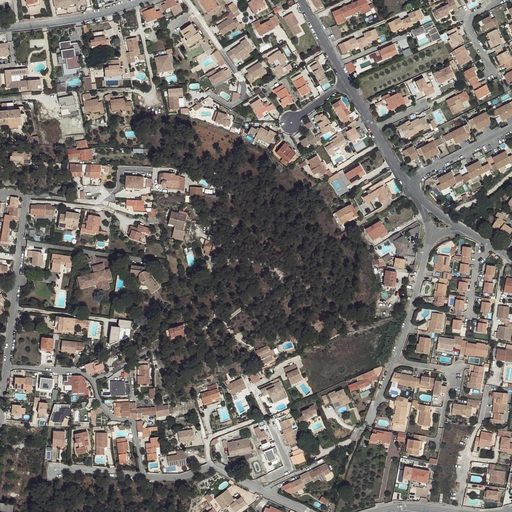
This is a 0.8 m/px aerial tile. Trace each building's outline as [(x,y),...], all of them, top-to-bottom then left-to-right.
[(66,8),(64,0),(53,0),(56,11),(66,8)] [(76,6),(74,0),(64,0),(66,8),(76,6)] [(177,5),(176,3),(175,2),(174,0),(167,0),(165,1),(166,3),(162,5),(164,10),(171,7),(172,7),(177,5)] [(218,6),(213,0),(198,0),(206,11),(212,7),(213,9),(218,6)] [(254,13),(258,11),(257,9),(266,4),(263,0),(248,0),(247,1),(254,13)] [(368,5),(366,0),(360,0),(356,2),(360,11),(369,7),(368,5)] [(458,9),(453,0),(447,0),(449,4),(439,9),(437,10),(437,11),(433,12),(437,19),(445,15),(444,12),(449,10),(453,8),(454,11),(458,9)] [(182,11),(179,2),(176,3),(177,5),(172,7),(172,8),(171,9),(174,16),(182,11)] [(360,11),(356,2),(349,5),(352,14),(360,11)] [(233,14),(236,12),(238,10),(233,3),(228,6),(232,12),(233,14)] [(280,3),(272,7),(275,13),(283,9),(280,3)] [(352,14),(349,5),(341,8),(345,17),(352,14)] [(162,16),(160,11),(156,12),(154,8),(148,10),(143,12),(146,21),(153,18),(153,20),(162,16)] [(345,17),(341,8),(332,12),(336,21),(345,17)] [(424,18),(420,9),(408,14),(409,17),(405,19),(409,27),(413,25),(412,23),(424,18)] [(297,26),(296,25),(297,24),(299,23),(293,12),(283,18),(294,36),(302,31),(298,26),(297,26)] [(237,26),(234,21),(231,17),(217,26),(222,35),(237,26)] [(260,36),(275,28),(274,27),(278,25),(274,17),(270,19),(270,20),(263,23),(264,26),(261,27),(260,25),(259,22),(254,24),(260,36)] [(498,24),(495,18),(492,20),(490,17),(482,21),(484,25),(486,30),(498,24)] [(401,21),(400,18),(389,23),(388,23),(391,32),(403,26),(404,29),(409,27),(405,19),(401,21)] [(440,35),(432,21),(411,30),(414,37),(424,33),(425,34),(428,32),(432,42),(441,38),(440,35)] [(202,37),(199,32),(197,33),(196,31),(191,24),(182,30),(186,37),(184,38),(189,45),(202,37)] [(331,27),(336,39),(342,37),(337,25),(331,27)] [(379,37),(375,29),(363,34),(364,37),(360,38),(362,42),(364,46),(368,45),(368,44),(367,42),(379,37)] [(460,34),(458,35),(456,32),(455,32),(453,29),(447,31),(449,35),(448,36),(450,39),(450,40),(452,39),(456,46),(464,41),(460,34)] [(501,39),(496,29),(487,34),(490,40),(494,47),(503,42),(501,39)] [(106,40),(105,35),(103,35),(103,31),(93,33),(95,40),(90,40),(91,46),(96,46),(96,44),(101,43),(102,45),(106,44),(106,43),(109,42),(109,40),(106,40)] [(140,55),(136,37),(127,39),(131,57),(140,55)] [(203,38),(202,37),(189,45),(188,46),(189,48),(197,42),(203,38)] [(362,42),(360,38),(356,40),(355,38),(344,42),(347,51),(358,46),(359,47),(360,48),(364,46),(362,42)] [(249,53),(253,50),(246,39),(240,42),(241,43),(227,53),(232,60),(236,57),(240,55),(242,58),(249,53)] [(0,56),(9,55),(8,43),(0,43),(0,56)] [(393,44),(378,51),(381,55),(386,52),(388,57),(397,53),(393,44)] [(77,66),(75,52),(73,53),(72,45),(61,47),(62,55),(64,55),(66,68),(74,66),(77,66)] [(23,46),(20,46),(21,55),(25,55),(25,61),(30,60),(30,58),(34,57),(35,60),(43,59),(41,47),(24,49),(23,46)] [(468,57),(464,50),(466,49),(464,46),(455,50),(457,54),(455,55),(461,66),(472,59),(470,56),(468,57)] [(267,56),(280,49),(279,47),(266,53),(267,56)] [(405,58),(413,54),(410,48),(402,51),(405,58)] [(222,65),(226,63),(226,62),(218,50),(213,53),(222,65)] [(287,60),(283,53),(281,54),(279,51),(271,55),(274,61),(273,62),(276,66),(275,67),(280,76),(292,68),(289,64),(288,65),(287,65),(285,62),(286,61),(287,60)] [(511,66),(511,60),(507,51),(499,55),(501,59),(503,63),(506,62),(507,64),(505,65),(507,68),(511,66)] [(172,70),(169,55),(155,58),(158,73),(172,70)] [(123,69),(120,69),(120,64),(118,64),(118,60),(108,60),(109,68),(105,68),(105,73),(109,73),(109,72),(115,72),(115,73),(120,73),(120,72),(123,72),(123,69)] [(259,75),(266,71),(260,62),(247,70),(249,74),(245,76),(250,83),(254,81),(253,79),(259,75)] [(321,74),(323,72),(324,72),(321,66),(319,63),(319,62),(317,63),(311,67),(319,81),(322,86),(328,82),(326,77),(324,78),(321,74)] [(356,70),(352,62),(345,65),(349,73),(356,70)] [(449,66),(434,73),(438,81),(443,79),(444,80),(454,76),(449,66)] [(477,76),(472,68),(464,72),(472,87),(479,83),(477,79),(475,80),(474,77),(475,76),(477,76)] [(21,91),(41,89),(40,79),(11,82),(11,76),(22,75),(21,69),(5,70),(6,89),(20,87),(21,91)] [(222,70),(226,78),(232,75),(228,69),(224,71),(223,70),(222,70)] [(213,70),(207,74),(213,85),(226,78),(222,70),(217,73),(215,74),(213,70)] [(308,89),(305,85),(307,84),(301,73),(292,79),(293,82),(294,82),(302,96),(307,93),(306,90),(308,89)] [(93,90),(92,84),(91,77),(83,78),(84,90),(93,90)] [(427,96),(436,92),(431,82),(427,84),(423,77),(414,81),(419,92),(424,90),(427,96)] [(67,90),(65,82),(56,83),(57,92),(67,90)] [(487,94),(483,86),(482,87),(480,82),(479,83),(472,87),(479,99),(487,94)] [(411,93),(416,91),(413,83),(408,85),(411,93)] [(287,96),(289,95),(285,87),(284,88),(282,85),(274,90),(276,94),(277,93),(282,101),(280,102),(283,107),(291,103),(291,102),(287,96)] [(469,99),(463,85),(454,90),(457,95),(447,100),(450,108),(453,106),(455,110),(464,106),(462,102),(469,99)] [(180,109),(178,95),(183,95),(182,88),(168,89),(170,110),(180,109)] [(241,95),(238,93),(233,92),(232,102),(236,101),(241,95)] [(400,92),(390,97),(389,94),(382,97),(384,100),(386,99),(389,106),(396,103),(397,106),(404,102),(405,104),(409,102),(407,96),(403,98),(400,92)] [(91,100),(89,93),(82,95),(84,102),(91,100)] [(61,116),(77,113),(74,94),(58,97),(61,116)] [(111,111),(117,110),(125,109),(125,111),(129,110),(132,110),(131,101),(127,102),(128,105),(125,106),(125,102),(124,98),(110,100),(111,111)] [(99,108),(98,103),(98,99),(91,100),(84,102),(83,102),(85,112),(90,111),(99,109),(100,111),(100,114),(105,113),(103,107),(99,108)] [(271,110),(269,106),(267,103),(264,105),(260,99),(250,104),(259,118),(263,115),(262,113),(266,110),(268,112),(271,110)] [(343,111),(342,109),(345,107),(341,100),(332,105),(341,120),(341,119),(343,123),(350,119),(348,115),(346,116),(343,111)] [(196,111),(203,106),(200,102),(200,103),(197,105),(193,107),(196,111)] [(465,109),(464,106),(455,110),(453,106),(450,108),(453,115),(465,109)] [(509,117),(504,106),(493,111),(496,117),(500,115),(503,121),(509,117)] [(21,115),(21,114),(20,109),(14,110),(8,111),(9,123),(9,124),(22,123),(21,115)] [(493,116),(490,110),(479,115),(485,126),(492,123),(489,117),(493,116)] [(9,123),(8,111),(3,111),(0,111),(0,124),(4,124),(9,123)] [(226,119),(228,115),(218,112),(215,122),(224,125),(226,121),(226,119)] [(324,134),(333,129),(328,122),(327,122),(327,120),(328,120),(325,115),(323,115),(322,113),(315,117),(324,134)] [(485,126),(479,115),(469,121),(472,126),(476,124),(479,130),(485,126)] [(424,119),(420,121),(419,119),(418,118),(410,123),(411,124),(407,126),(406,123),(400,126),(402,131),(404,135),(410,132),(411,135),(418,132),(418,131),(423,128),(424,130),(429,128),(424,119)] [(360,136),(355,127),(358,125),(355,120),(349,124),(352,129),(345,132),(351,142),(360,136)] [(470,130),(467,124),(457,129),(463,141),(469,137),(467,132),(470,130)] [(270,144),(275,135),(269,132),(261,127),(256,136),(258,138),(270,144)] [(67,140),(61,129),(57,131),(62,142),(67,140)] [(463,141),(457,129),(444,136),(447,142),(453,138),(456,144),(463,141)] [(317,141),(310,130),(304,134),(306,137),(300,141),(304,147),(307,145),(308,146),(317,141)] [(337,147),(343,144),(343,143),(346,141),(341,132),(336,135),(337,137),(329,142),(330,144),(325,148),(330,155),(335,152),(333,149),(336,147),(337,147)] [(443,143),(441,138),(427,144),(433,156),(440,152),(437,147),(443,143)] [(276,153),(283,159),(286,161),(288,163),(291,159),(295,155),(296,153),(292,150),(289,152),(286,149),(288,146),(289,146),(285,142),(276,153)] [(433,156),(427,144),(416,150),(418,156),(424,153),(426,159),(433,156)] [(416,150),(413,146),(403,151),(406,157),(410,155),(412,161),(419,157),(418,156),(416,150)] [(90,159),(89,152),(92,152),(91,149),(84,149),(77,150),(76,147),(67,149),(67,150),(68,159),(79,157),(81,157),(82,160),(90,159)] [(30,163),(31,152),(24,152),(23,152),(23,153),(18,153),(17,152),(17,151),(13,151),(12,155),(11,155),(11,156),(10,156),(10,161),(20,161),(23,162),(23,163),(30,163)] [(511,155),(509,157),(506,151),(499,154),(505,166),(511,162),(511,155)] [(505,166),(499,154),(493,158),(495,163),(492,165),(495,171),(505,166)] [(325,172),(320,165),(321,164),(317,155),(308,160),(311,165),(309,166),(314,175),(315,174),(316,176),(319,175),(319,176),(325,173),(325,172)] [(482,167),(479,161),(473,164),(478,176),(492,169),(489,163),(482,167)] [(82,172),(82,164),(75,164),(70,164),(70,172),(72,172),(82,172)] [(91,177),(91,165),(82,164),(82,172),(86,172),(86,177),(91,177)] [(478,176),(473,164),(466,168),(469,173),(462,177),(464,179),(465,182),(478,176)] [(100,178),(101,169),(106,169),(105,172),(108,172),(108,167),(109,166),(101,165),(91,165),(91,177),(91,178),(100,178)] [(357,179),(365,174),(360,165),(345,174),(349,181),(356,177),(357,179)] [(333,175),(330,169),(326,172),(325,172),(325,173),(328,178),(333,175)] [(461,174),(454,177),(451,172),(445,175),(450,186),(464,179),(462,177),(461,174)] [(175,174),(171,173),(164,173),(160,173),(159,175),(158,185),(161,185),(162,185),(162,186),(163,186),(164,187),(165,187),(165,186),(166,186),(179,187),(179,186),(180,177),(180,176),(175,176),(175,174)] [(450,186),(445,175),(438,178),(441,184),(437,186),(440,191),(441,191),(450,186)] [(151,187),(152,179),(147,178),(147,177),(126,176),(126,187),(133,187),(146,188),(146,187),(151,187)] [(389,196),(383,185),(385,184),(383,180),(369,188),(370,190),(367,191),(368,194),(363,197),(366,203),(366,202),(380,194),(383,200),(389,196)] [(383,200),(380,194),(366,202),(367,204),(377,197),(380,203),(392,196),(385,184),(383,185),(389,196),(383,200)] [(190,195),(191,195),(196,195),(202,196),(202,188),(190,187),(190,195)] [(18,207),(19,197),(11,196),(10,205),(10,207),(18,207)] [(126,205),(127,205),(134,206),(133,210),(145,211),(145,209),(144,209),(144,201),(127,199),(126,205)] [(343,225),(358,216),(351,203),(349,205),(355,216),(342,223),(343,225)] [(54,215),(56,207),(50,207),(50,205),(45,204),(45,205),(37,205),(31,205),(30,214),(35,214),(45,215),(52,215),(54,215)] [(355,216),(349,205),(336,212),(342,223),(355,216)] [(17,216),(18,207),(10,207),(10,211),(9,215),(12,215),(17,216)] [(78,226),(80,214),(60,211),(59,223),(73,225),(78,226)] [(180,240),(183,230),(187,215),(178,213),(171,211),(169,219),(168,223),(173,224),(170,238),(180,240)] [(506,222),(503,220),(505,216),(498,212),(496,216),(498,217),(493,225),(501,229),(499,231),(508,237),(511,230),(511,228),(504,224),(506,222)] [(12,220),(12,215),(9,215),(5,214),(3,227),(9,228),(10,220),(12,220)] [(98,230),(101,217),(89,214),(86,229),(98,231),(98,230)] [(384,232),(380,225),(383,224),(381,220),(366,229),(372,240),(379,236),(384,232)] [(411,235),(422,230),(418,221),(411,225),(412,228),(408,230),(411,235)] [(138,241),(141,232),(148,234),(151,229),(138,224),(137,228),(131,226),(129,229),(132,230),(130,235),(129,238),(138,241)] [(388,233),(383,224),(380,225),(384,232),(379,236),(381,238),(388,233)] [(7,237),(9,228),(3,227),(0,241),(7,242),(8,237),(7,237)] [(400,238),(398,234),(388,240),(390,244),(393,242),(398,250),(397,254),(404,255),(406,244),(401,237),(400,238)] [(218,244),(206,240),(203,249),(206,250),(205,254),(212,256),(214,251),(215,252),(218,244)] [(456,260),(470,261),(471,247),(462,246),(461,256),(456,255),(456,260)] [(43,258),(43,256),(42,256),(42,252),(35,251),(34,251),(30,251),(29,250),(28,257),(33,257),(32,265),(42,266),(43,258)] [(71,268),(73,257),(52,254),(51,262),(52,262),(51,269),(60,270),(61,264),(61,261),(66,262),(65,264),(65,267),(71,268)] [(447,272),(449,257),(439,255),(437,263),(436,271),(442,272),(441,278),(447,279),(448,272),(447,272)] [(394,257),(392,267),(402,268),(403,259),(397,258),(394,257)] [(386,266),(385,262),(382,258),(378,259),(379,267),(386,266)] [(107,279),(111,277),(109,269),(105,270),(103,264),(92,266),(94,273),(95,275),(90,276),(90,274),(78,277),(80,285),(91,283),(92,285),(97,284),(99,291),(109,288),(107,279)] [(159,288),(149,275),(149,274),(149,273),(148,272),(147,271),(146,271),(145,271),(144,271),(145,267),(133,265),(131,265),(130,273),(131,274),(139,275),(139,276),(139,277),(139,278),(140,279),(141,280),(142,280),(143,280),(146,285),(147,286),(152,293),(157,289),(159,288)] [(486,265),(485,280),(494,281),(495,265),(486,265)] [(395,281),(396,272),(386,270),(384,285),(392,286),(393,281),(395,281)] [(472,272),(457,270),(455,280),(471,282),(472,272)] [(141,280),(140,279),(139,278),(139,277),(139,276),(139,275),(131,274),(131,276),(135,277),(135,278),(135,279),(137,282),(139,284),(141,285),(144,285),(145,285),(146,285),(143,280),(142,280),(141,280)] [(447,279),(441,278),(440,278),(439,283),(438,291),(437,291),(436,290),(435,295),(436,296),(445,297),(448,279),(447,279)] [(493,292),(493,282),(484,282),(484,292),(493,292)] [(456,295),(454,310),(463,311),(465,296),(456,295)] [(489,312),(490,302),(495,303),(495,298),(481,298),(481,311),(489,312)] [(508,319),(509,307),(499,306),(498,318),(502,319),(502,322),(506,323),(509,323),(510,319),(508,319)] [(320,323),(320,322),(323,320),(327,317),(323,312),(316,316),(314,317),(312,319),(306,323),(308,327),(309,328),(310,328),(316,324),(316,325),(320,323)] [(440,333),(443,314),(433,312),(432,320),(430,327),(429,327),(428,332),(436,333),(440,333)] [(74,322),(75,318),(56,316),(56,320),(59,320),(58,328),(63,328),(62,330),(73,331),(74,322)] [(479,317),(476,331),(485,333),(488,320),(479,317)] [(132,321),(119,319),(118,327),(112,326),(109,344),(118,341),(120,327),(131,329),(132,321)] [(511,323),(506,323),(505,326),(499,326),(499,332),(498,338),(510,340),(511,328),(511,327),(511,323)] [(181,334),(185,333),(182,325),(168,329),(171,338),(181,334)] [(300,337),(304,334),(300,329),(292,335),(296,342),(301,338),(300,337)] [(431,338),(420,336),(419,344),(418,352),(429,354),(431,338)] [(54,339),(54,338),(53,338),(42,337),(41,347),(47,348),(47,350),(52,350),(54,339)] [(462,340),(439,337),(437,350),(445,351),(445,348),(453,350),(453,348),(461,349),(462,340)] [(75,350),(76,346),(79,346),(79,350),(83,350),(83,344),(84,343),(62,340),(61,351),(65,352),(75,352),(75,350)] [(462,340),(461,349),(460,353),(465,354),(465,352),(476,354),(476,353),(487,355),(489,344),(477,343),(477,344),(467,343),(468,341),(462,340)] [(273,359),(267,346),(255,351),(259,359),(258,360),(259,363),(261,362),(262,364),(273,359)] [(130,351),(128,347),(121,351),(123,355),(130,351)] [(511,349),(506,348),(506,350),(498,349),(496,359),(505,360),(505,359),(511,359),(511,349)] [(96,370),(103,368),(102,363),(99,364),(98,361),(94,362),(94,361),(84,365),(87,373),(88,374),(88,375),(91,374),(91,375),(97,373),(96,370)] [(149,383),(148,364),(139,365),(139,369),(140,369),(141,375),(139,376),(138,376),(138,384),(149,383)] [(301,377),(298,368),(297,369),(294,364),(284,369),(286,373),(290,382),(301,377)] [(370,381),(368,378),(371,376),(375,375),(375,374),(373,370),(361,375),(356,377),(358,381),(354,383),(356,389),(370,383),(370,381)] [(483,373),(474,372),(472,372),(469,387),(481,389),(483,373)] [(260,380),(257,373),(254,374),(253,373),(249,375),(250,376),(249,376),(253,383),(260,380)] [(413,376),(400,374),(398,386),(406,387),(407,386),(411,387),(415,388),(416,385),(417,378),(413,378),(413,376)] [(85,383),(85,379),(84,379),(84,378),(82,376),(81,375),(71,376),(68,376),(67,376),(67,385),(72,386),(72,391),(72,393),(85,393),(84,383),(85,383)] [(421,379),(417,378),(416,385),(420,386),(420,385),(429,386),(429,388),(428,389),(434,390),(433,394),(439,395),(442,381),(439,381),(436,380),(436,379),(422,376),(421,379)] [(31,392),(32,377),(26,377),(26,378),(24,378),(15,377),(14,388),(24,389),(24,388),(26,388),(26,389),(26,392),(31,392)] [(38,377),(38,389),(51,390),(52,378),(38,377)] [(238,391),(246,387),(242,378),(226,385),(231,395),(238,391)] [(116,396),(125,395),(130,395),(129,387),(121,386),(121,381),(115,382),(115,387),(115,386),(116,396)] [(281,396),(280,394),(284,392),(281,386),(280,386),(278,382),(276,383),(273,384),(261,389),(264,395),(269,393),(272,400),(281,396)] [(209,391),(200,394),(204,404),(213,401),(212,398),(220,395),(216,384),(208,387),(209,391)] [(335,390),(328,393),(331,402),(337,399),(337,398),(339,397),(341,404),(345,402),(346,404),(350,402),(347,395),(346,395),(343,389),(336,392),(335,390)] [(286,397),(284,392),(280,394),(281,396),(272,400),(273,403),(286,397)] [(507,404),(508,393),(495,392),(493,411),(495,411),(494,413),(494,419),(504,420),(505,404),(507,404)] [(337,399),(331,402),(332,403),(338,401),(340,406),(346,404),(345,402),(341,404),(339,397),(337,398),(337,399)] [(478,401),(468,399),(467,405),(467,407),(464,406),(464,405),(454,403),(452,413),(462,415),(463,413),(466,413),(471,414),(472,407),(477,408),(478,401)] [(408,402),(401,401),(396,400),(395,405),(396,406),(395,414),(394,423),(404,424),(408,402)] [(48,413),(48,402),(37,402),(36,413),(48,413)] [(130,415),(129,409),(129,402),(117,403),(117,407),(114,407),(114,415),(116,416),(121,416),(130,415)] [(26,414),(26,408),(22,407),(22,405),(11,404),(10,415),(19,415),(20,413),(26,414)] [(162,415),(169,414),(170,414),(170,415),(175,414),(175,415),(190,412),(189,408),(174,410),(174,409),(169,410),(168,405),(163,406),(162,404),(154,405),(155,407),(156,414),(156,417),(162,415)] [(430,412),(431,406),(420,404),(419,409),(419,410),(421,410),(419,424),(429,426),(431,419),(430,419),(431,412),(430,412)] [(312,416),(312,414),(317,412),(314,405),(309,407),(309,408),(301,411),(303,414),(301,417),(299,416),(297,419),(299,421),(298,422),(302,424),(304,419),(305,419),(312,416)] [(293,430),(288,419),(286,415),(279,418),(281,421),(280,422),(283,430),(282,430),(284,434),(293,430)] [(154,430),(153,427),(142,428),(143,431),(143,436),(143,437),(149,436),(149,431),(154,430)] [(270,441),(268,437),(267,437),(265,430),(261,432),(259,427),(254,429),(261,444),(262,446),(263,448),(269,445),(268,441),(270,441)] [(179,443),(195,441),(193,429),(178,431),(179,443)] [(297,441),(293,430),(284,434),(286,437),(289,445),(290,444),(292,448),(299,445),(297,441)] [(385,432),(378,430),(374,430),(373,433),(371,436),(370,441),(376,442),(376,441),(377,438),(384,439),(391,440),(392,433),(385,432)] [(64,444),(65,432),(53,431),(53,445),(58,445),(59,444),(64,444)] [(85,441),(84,437),(88,436),(87,431),(75,434),(76,443),(78,443),(79,448),(80,454),(87,452),(86,445),(89,445),(88,440),(85,441)] [(475,445),(491,446),(493,432),(481,431),(480,436),(476,436),(475,445)] [(406,433),(399,432),(397,441),(404,442),(406,433)] [(107,447),(107,433),(96,433),(96,455),(104,455),(104,450),(101,450),(101,447),(104,447),(107,447)] [(425,436),(415,435),(414,440),(409,439),(406,453),(418,455),(421,441),(425,442),(425,436)] [(502,436),(498,450),(511,453),(511,442),(510,442),(511,438),(502,436)] [(129,450),(127,441),(126,441),(125,437),(116,439),(119,461),(127,461),(126,453),(124,453),(123,450),(127,450),(129,450)] [(157,458),(156,447),(160,447),(159,437),(150,437),(151,442),(146,443),(147,451),(149,451),(149,453),(147,453),(147,459),(157,458)] [(251,450),(248,437),(226,443),(226,440),(222,441),(224,448),(227,447),(229,456),(251,450)] [(276,459),(274,452),(272,448),(271,448),(269,445),(263,448),(264,450),(264,451),(268,462),(276,459)] [(305,460),(300,448),(300,449),(299,445),(292,448),(293,451),(292,452),(293,456),(294,455),(297,463),(305,460)] [(187,463),(184,449),(176,450),(177,455),(167,456),(168,466),(177,465),(187,463)] [(313,472),(327,465),(326,463),(312,470),(313,472)] [(490,464),(489,474),(491,475),(494,475),(493,479),(491,479),(490,482),(504,484),(505,471),(496,470),(497,465),(490,464)] [(326,479),(324,475),(330,472),(327,465),(313,472),(312,470),(300,476),(302,478),(305,484),(313,480),(313,482),(320,479),(321,482),(326,479)] [(430,471),(413,468),(411,479),(428,483),(430,471)] [(306,487),(305,484),(302,478),(290,484),(289,483),(283,486),(285,490),(292,493),(306,487)] [(499,491),(497,491),(497,487),(490,486),(489,490),(488,490),(487,491),(487,493),(485,493),(484,497),(498,499),(499,491)] [(235,501),(227,490),(221,494),(215,499),(222,509),(229,504),(234,511),(246,504),(241,497),(235,501)] [(204,497),(209,503),(213,500),(208,493),(204,497)] [(0,510),(10,511),(12,511),(14,504),(0,502),(0,510)]
